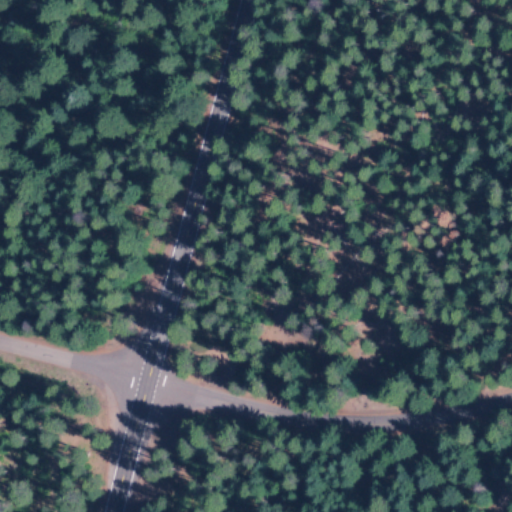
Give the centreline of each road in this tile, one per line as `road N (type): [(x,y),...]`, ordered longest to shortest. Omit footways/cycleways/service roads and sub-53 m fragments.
road 1 (primary): [(104,511),(142,376),(157,261),(230,0)]
road 2 (residential): [(142,376),(329,394),(511,360)]
road 3 (residential): [(142,376),(0,338)]
